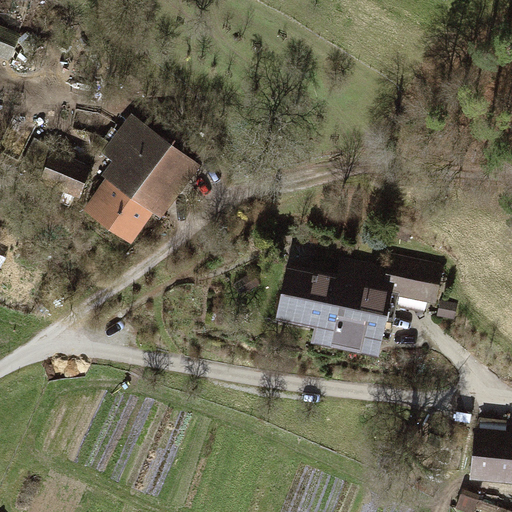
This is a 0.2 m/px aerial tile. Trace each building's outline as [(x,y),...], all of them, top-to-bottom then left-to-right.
[(0,26),(0,49),(11,54),(20,35),(0,26)] [(118,162),(86,208),(134,242),(193,159),(133,117),(113,145),(101,137),(95,146),(118,162)] [(42,140),(31,165),(82,187),(90,169),(54,153),(57,147),(42,140)] [(343,275),(292,265),(281,317),(321,325),(322,320),(339,323),(336,340),(378,349),(390,290),(436,299),(443,269),(396,259),(393,272),(346,263),(343,275)] [(443,300),(441,314),(455,317),(458,303),(443,300)] [(511,434),(478,432),(475,473),(511,475),(511,434)]
